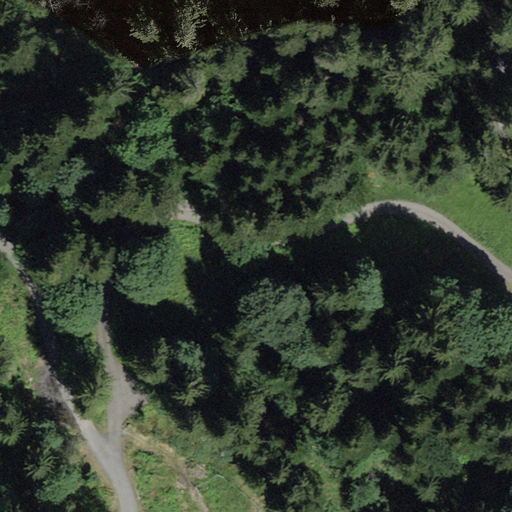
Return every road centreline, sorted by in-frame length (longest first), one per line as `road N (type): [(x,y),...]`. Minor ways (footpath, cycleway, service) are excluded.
road 1 (track): [(28,277),(167,212),(277,243),(373,207),(415,209),(511,275)]
road 2 (track): [(0,254),(28,277),(93,397),(119,511)]
